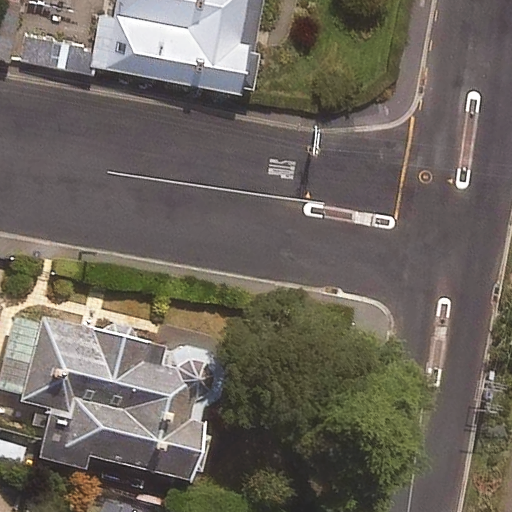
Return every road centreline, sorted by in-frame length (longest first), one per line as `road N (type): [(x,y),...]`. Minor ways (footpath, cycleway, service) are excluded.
road 1 (residential): [(0,148),(457,224)]
road 2 (residential): [(457,224),(407,511)]
road 3 (residential): [(481,46),(457,224)]
